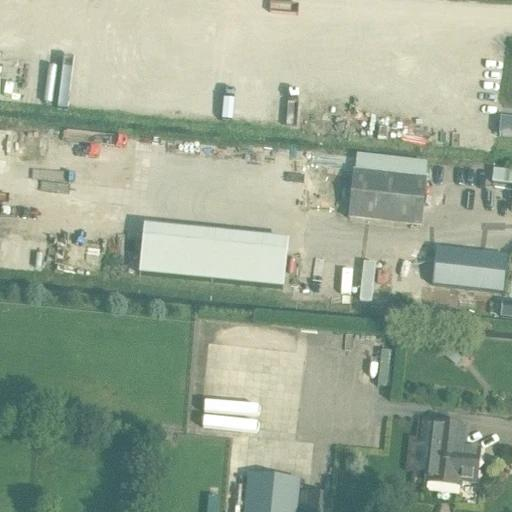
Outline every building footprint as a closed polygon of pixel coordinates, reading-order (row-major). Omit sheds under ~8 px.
[(246,26),(240,97),(353,107),(359,37),(246,26)] [(42,37),(36,97),(155,109),(161,49),(42,37)] [(511,122),(500,121),(498,137),(511,138),(511,122)] [(310,169),(307,202),(319,203),(321,183),(325,183),(322,208),(339,210),(338,217),(348,219),(348,220),(420,228),(425,181),(424,181),(426,165),(326,155),(325,170),(310,169)] [(511,173),(494,171),(492,185),(511,186),(511,173)] [(435,251),(431,287),(503,295),(507,259),(435,251)] [(450,342),(440,356),(456,368),(466,354),(450,342)] [(432,425),(426,483),(475,489),(479,449),(465,448),(467,429),(432,425)] [(248,478),(244,511),(296,511),(299,483),(248,478)] [(307,494),(305,511),(329,511),(331,497),(307,494)]
